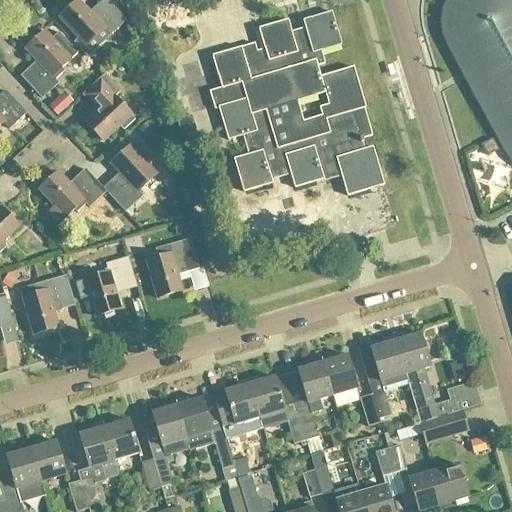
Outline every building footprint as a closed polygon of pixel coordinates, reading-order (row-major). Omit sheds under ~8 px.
[(511,0),(445,0),(442,11),(440,22),(442,34),(446,45),(503,151),(510,148),(511,150),(511,0)] [(87,58),(109,36),(125,21),(107,1),(91,15),(77,1),(58,18),(77,39),(73,43),(87,58)] [(295,188),(323,180),(323,178),(340,173),(347,196),(384,185),(373,147),(364,150),(361,143),(364,142),(363,139),(373,136),(365,109),(366,108),(354,67),(321,77),(318,66),(325,64),(321,51),(342,45),(332,12),(303,21),(305,28),(292,32),(288,20),(259,29),(265,49),(257,51),(255,43),(212,56),(222,88),(209,92),(215,110),(219,109),(228,141),(243,136),(248,155),(234,159),(244,192),(273,184),(272,180),(291,175),(295,188)] [(62,34),(53,43),(43,32),(24,50),(38,64),(22,79),(41,99),(57,84),(54,80),(63,72),(60,69),(69,60),(78,52),(62,34)] [(104,74),(84,93),(99,109),(85,123),(102,142),(117,128),(119,126),(123,131),(135,120),(114,97),(120,91),(104,74)] [(58,117),(73,102),(64,92),(48,107),(58,117)] [(0,124),(1,123),(8,130),(25,114),(7,94),(0,100),(0,124)] [(198,134),(192,115),(176,119),(182,139),(198,134)] [(138,131),(153,148),(163,138),(148,122),(138,131)] [(123,177),(106,193),(125,213),(142,197),(137,192),(156,175),(130,147),(111,165),(123,177)] [(89,208),(106,193),(87,172),(70,188),(57,173),(38,190),(64,218),(73,209),(76,213),(85,204),(89,208)] [(208,203),(201,180),(187,184),(194,207),(208,203)] [(0,251),(5,247),(2,243),(20,227),(1,206),(0,206),(0,251)] [(188,219),(174,223),(177,233),(191,230),(188,219)] [(154,250),(156,255),(157,259),(146,262),(156,299),(181,292),(175,273),(197,266),(189,240),(167,247),(154,250)] [(96,277),(83,280),(94,317),(120,310),(114,291),(135,284),(128,258),(106,265),(107,269),(95,273),(96,277)] [(14,272),(0,276),(0,284),(1,289),(18,283),(14,272)] [(66,276),(20,290),(23,298),(22,298),(33,335),(57,328),(52,309),(73,303),(66,276)] [(0,323),(11,321),(3,294),(0,295),(0,323)] [(406,334),(394,337),(407,382),(419,423),(447,415),(480,406),(481,406),(474,382),(446,391),(449,401),(443,403),(436,405),(425,369),(430,368),(421,335),(407,338),(406,334)] [(384,345),(371,349),(360,352),(372,395),(379,419),(380,423),(381,423),(379,419),(391,416),(383,389),(407,382),(394,337),(382,341),(384,345)] [(0,345),(0,347),(4,365),(17,363),(12,343),(0,345)] [(321,359),(332,397),(358,389),(348,355),(334,359),(333,355),(321,359)] [(307,401),(295,404),(306,442),(318,438),(311,415),(323,411),(319,400),(332,397),(321,359),(310,362),(311,366),(298,370),(307,401)] [(261,377),(249,380),(259,418),(262,430),(287,423),(294,445),(306,442),(295,404),(284,408),(275,377),(262,380),(261,377)] [(259,418),(249,380),(236,384),(238,388),(213,395),(222,426),(223,429),(259,418)] [(379,419),(372,395),(359,399),(368,427),(380,423),(379,419)] [(223,429),(222,426),(211,429),(202,398),(188,402),(187,398),(176,401),(190,451),(191,451),(214,444),(213,442),(226,438),(223,429)] [(157,431),(146,435),(153,460),(161,488),(174,485),(168,464),(174,462),(172,456),(190,451),(176,401),(163,405),(165,409),(152,413),(157,431)] [(480,406),(447,415),(419,423),(423,436),(426,446),(470,432),(463,412),(480,406)] [(103,423),(114,461),(139,454),(129,420),(115,424),(114,420),(103,423)] [(92,430),(80,434),(90,469),(89,469),(92,478),(94,484),(105,481),(101,465),(114,461),(103,423),(91,426),(92,430)] [(474,456),(492,449),(487,436),(469,442),(474,456)] [(226,438),(213,442),(214,444),(222,470),(234,467),(226,438)] [(41,441),(30,444),(41,483),(66,476),(56,441),(42,445),(41,441)] [(6,456),(11,475),(0,478),(0,479),(9,511),(23,511),(21,504),(45,497),(41,483),(30,444),(18,448),(19,452),(6,456)] [(387,449),(394,473),(407,470),(400,445),(387,449)] [(394,473),(387,449),(375,453),(382,477),(394,473)] [(333,492),(326,467),(322,454),(312,456),(316,470),(314,470),(321,495),(333,492)] [(161,488),(153,460),(141,463),(149,492),(161,488)] [(458,464),(433,472),(445,510),(457,506),(456,501),(468,498),(458,464)] [(321,495),(314,470),(302,474),(309,499),(321,495)] [(436,511),(445,510),(433,472),(409,479),(418,511),(421,511),(432,509),(432,511),(436,511)] [(286,511),(286,509),(274,511),(272,511),(270,501),(263,498),(257,500),(249,474),(237,477),(237,478),(239,487),(247,511),(286,511)] [(92,478),(80,482),(88,506),(100,502),(94,484),(92,478)] [(0,511),(9,511),(0,479),(0,511)] [(88,506),(80,482),(68,485),(75,511),(80,511),(89,510),(88,506)] [(360,493),(366,511),(393,511),(386,486),(360,493)] [(247,511),(239,487),(228,490),(229,492),(234,511),(247,511)] [(366,511),(360,493),(336,501),(339,511),(366,511)] [(313,511),(312,508),(311,502),(286,509),(286,511),(313,511)]
